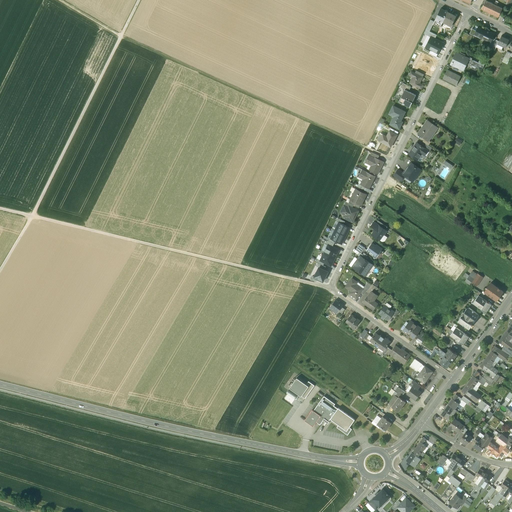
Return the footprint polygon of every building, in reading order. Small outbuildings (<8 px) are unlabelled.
[(502,8),(486,0),(482,9),(499,17),(502,8)] [(456,16),(441,8),(434,21),(432,24),(433,25),(440,28),(443,22),(451,26),(456,16)] [(430,20),(426,29),(430,31),(433,25),(432,24),(434,21),(430,20)] [(476,31),(474,35),(477,36),(490,42),(491,42),(493,38),(495,34),(478,26),(476,31)] [(430,31),(426,29),(424,33),(430,37),(430,36),(435,38),(437,35),(430,31)] [(472,36),(466,33),(460,45),(466,48),(472,36)] [(435,38),(430,36),(430,37),(425,47),(431,50),(438,53),(441,46),(440,46),(442,42),(435,38)] [(509,40),(501,36),(499,41),(498,44),(505,47),(509,40)] [(493,38),(491,42),(490,42),(488,48),(492,49),(496,40),(493,38)] [(469,58),(456,52),(451,65),(463,71),(467,62),(469,58)] [(481,64),(469,58),(467,62),(480,68),(481,64)] [(461,76),(448,70),(443,79),(456,85),(461,76)] [(415,73),(413,76),(410,83),(421,88),(423,85),(419,83),(420,80),(421,81),(422,77),(415,73)] [(411,87),(403,83),(401,87),(405,89),(409,91),(411,87)] [(409,91),(405,89),(399,102),(410,107),(416,95),(409,91)] [(405,111),(393,106),(389,114),(393,116),(390,124),(399,128),(402,121),(400,121),(405,111)] [(431,123),(427,120),(418,133),(425,138),(428,140),(429,140),(438,128),(436,126),(431,123)] [(389,131),(386,136),(382,134),(379,141),(390,147),(397,134),(389,131)] [(428,145),(424,142),(421,146),(428,150),(427,151),(428,151),(431,147),(428,145)] [(421,146),(417,143),(409,154),(417,159),(421,153),(424,155),(427,151),(428,150),(421,146)] [(424,155),(421,153),(417,159),(421,162),(425,156),(424,155)] [(377,158),(375,157),(375,158),(370,156),(369,155),(365,162),(372,165),(369,170),(370,171),(376,173),(377,174),(384,161),(377,158)] [(444,179),(453,165),(446,160),(437,174),(444,179)] [(419,169),(411,163),(403,173),(405,175),(412,180),(416,175),(417,175),(420,171),(419,169)] [(369,173),(362,169),(358,176),(363,179),(360,184),(361,185),(366,187),(369,189),(375,176),(374,176),(369,173)] [(403,173),(398,170),(394,175),(401,181),(405,175),(403,173)] [(366,194),(355,189),(350,200),(360,205),(361,205),(366,194)] [(360,205),(350,200),(349,203),(353,205),(359,208),(360,205)] [(349,203),(346,201),(341,211),(345,213),(343,218),(353,222),(358,211),(352,208),(353,205),(349,203)] [(387,227),(378,221),(376,223),(385,230),(387,227)] [(376,223),(374,222),(371,226),(376,229),(372,235),(376,238),(377,236),(381,238),(384,234),(384,235),(387,231),(385,230),(376,223)] [(339,223),(335,231),(346,236),(350,228),(344,225),(339,223)] [(346,236),(335,231),(331,239),(336,241),(342,244),(346,236)] [(376,246),(371,243),(367,250),(370,252),(369,253),(373,256),(374,254),(377,257),(379,254),(380,255),(381,253),(380,253),(381,251),(378,248),(379,247),(376,245),(376,246)] [(365,248),(360,244),(356,250),(360,253),(361,253),(365,248)] [(328,245),(324,253),(335,258),(339,250),(333,247),(328,245)] [(335,258),(324,253),(320,261),(325,263),(331,266),(335,258)] [(366,261),(360,256),(353,267),(364,275),(369,268),(369,269),(372,265),(366,261)] [(319,268),(314,277),(318,279),(323,282),(328,272),(324,270),(319,268)] [(471,283),(478,274),(472,270),(469,274),(466,272),(463,277),(466,279),(471,283)] [(478,274),(471,283),(475,285),(476,286),(483,277),(478,274)] [(357,283),(352,279),(346,287),(353,292),(351,294),(356,298),(361,292),(362,290),(355,285),(357,283)] [(473,288),(475,285),(471,283),(466,279),(464,282),(473,288)] [(495,286),(490,283),(484,292),(497,300),(503,291),(497,287),(497,288),(494,286),(495,286)] [(369,289),(367,292),(370,294),(372,291),(376,286),(372,284),(369,289)] [(370,294),(368,297),(367,297),(363,303),(373,310),(377,305),(373,302),(378,296),(372,291),(370,294)] [(478,295),(473,303),(481,309),(486,312),(492,304),(487,301),(483,298),(478,295)] [(342,305),(335,300),(330,308),(333,311),(334,309),(338,312),(342,307),(342,305)] [(393,312),(385,306),(379,314),(388,320),(393,312)] [(467,309),(466,309),(464,311),(465,313),(463,316),(461,316),(459,319),(460,320),(459,322),(469,329),(472,324),(476,319),(479,315),(469,307),(467,309)] [(351,314),(346,321),(352,325),(351,326),(354,329),(360,321),(351,314)] [(421,328),(411,322),(410,324),(408,323),(403,331),(413,339),(417,333),(421,328)] [(464,333),(456,327),(450,335),(454,338),(459,341),(458,341),(463,344),(469,336),(464,333)] [(511,335),(506,331),(502,337),(505,339),(508,341),(511,335)] [(375,333),(370,340),(375,344),(376,343),(380,346),(385,339),(380,335),(379,336),(375,333)] [(385,339),(380,346),(379,347),(384,350),(387,347),(390,342),(385,338),(385,339)] [(508,341),(505,339),(502,344),(505,346),(510,350),(511,351),(511,343),(508,341)] [(391,350),(389,353),(395,358),(397,356),(405,362),(410,355),(403,351),(403,352),(395,346),(391,350)] [(510,350),(505,346),(503,348),(511,354),(511,353),(511,351),(510,350)] [(446,353),(443,351),(442,353),(452,360),(457,354),(454,352),(455,350),(453,349),(452,350),(450,348),(449,349),(448,349),(447,350),(448,351),(446,353)] [(511,354),(503,348),(501,351),(508,356),(509,357),(511,354)] [(501,351),(498,349),(495,353),(498,355),(505,361),(508,356),(501,351)] [(492,351),(487,356),(494,361),(498,355),(495,353),(492,351)] [(452,360),(442,353),(440,355),(443,357),(442,359),(441,358),(439,360),(441,361),(440,362),(442,363),(441,365),(443,366),(444,365),(447,367),(452,360)] [(487,356),(483,362),(486,364),(489,366),(490,365),(494,361),(487,356)] [(422,364),(415,359),(410,366),(417,371),(422,364)] [(493,367),(490,365),(489,366),(486,364),(483,368),(483,369),(484,368),(486,369),(485,370),(491,374),(494,376),(499,371),(493,367)] [(433,372),(425,366),(417,378),(424,383),(433,372)] [(489,376),(484,373),(482,376),(487,380),(489,378),(493,381),(494,380),(493,380),(489,376)] [(482,376),(479,374),(477,378),(480,380),(479,381),(481,383),(483,385),(486,381),(490,385),(493,381),(489,378),(487,380),(482,376)] [(473,375),(469,381),(475,385),(479,381),(480,380),(477,378),(474,375),(473,375)] [(297,378),(289,388),(305,399),(315,386),(308,381),(306,385),(297,378)] [(421,386),(413,381),(410,385),(412,387),(413,386),(418,390),(421,386)] [(469,381),(465,386),(468,389),(471,391),(472,389),(475,385),(469,381)] [(418,390),(413,386),(412,387),(407,394),(415,399),(421,392),(418,390)] [(405,392),(401,389),(395,396),(398,398),(399,397),(401,394),(403,396),(405,392)] [(472,389),(471,391),(468,389),(466,393),(476,400),(480,395),(472,389)] [(338,409),(334,406),(335,404),(324,396),(314,411),(312,410),(304,420),(313,427),(316,423),(320,425),(324,419),(328,422),(330,419),(338,409)] [(399,397),(398,398),(391,407),(398,412),(406,401),(399,397)] [(453,399),(449,404),(454,409),(458,403),(453,399)] [(487,404),(482,400),(477,406),(482,410),(487,404)] [(454,409),(449,404),(445,410),(447,412),(450,414),(454,409)] [(355,420),(338,408),(338,409),(330,419),(339,425),(347,431),(349,428),(351,425),(355,420)] [(447,412),(444,416),(443,416),(442,417),(446,420),(447,419),(448,418),(450,414),(447,412)] [(391,422),(383,416),(377,424),(381,427),(382,428),(382,427),(386,430),(391,422)] [(454,419),(446,429),(450,431),(452,428),(458,432),(459,430),(463,425),(454,419)] [(347,431),(339,425),(337,428),(348,435),(352,429),(349,428),(347,431)] [(466,433),(465,432),(464,434),(459,440),(463,442),(467,445),(472,437),(468,435),(466,433)] [(492,438),(486,433),(482,439),(483,440),(482,442),(485,444),(487,446),(490,443),(492,438)] [(511,442),(511,438),(508,436),(507,437),(501,433),(501,434),(499,437),(510,445),(511,442)] [(421,441),(417,447),(423,451),(427,446),(424,444),(427,440),(427,439),(424,437),(421,441)] [(476,442),(473,446),(480,451),(485,444),(482,442),(483,440),(482,439),(480,438),(480,437),(476,442)] [(510,445),(499,437),(497,440),(501,444),(508,448),(510,445)] [(490,443),(487,446),(490,448),(486,453),(490,456),(491,454),(498,458),(499,456),(502,457),(504,454),(506,456),(510,450),(508,448),(501,444),(498,448),(490,443)] [(423,451),(417,447),(412,453),(419,457),(423,451)] [(412,453),(406,461),(415,467),(420,459),(419,457),(412,453)] [(460,457),(454,454),(450,460),(452,461),(456,464),(460,457)] [(444,456),(438,464),(441,466),(447,458),(444,456)] [(460,457),(456,464),(458,465),(461,468),(466,461),(460,457)] [(486,472),(480,468),(476,475),(479,477),(481,479),(486,472)] [(461,482),(451,475),(455,471),(452,469),(450,472),(447,476),(450,478),(449,480),(457,487),(461,482)] [(491,476),(486,472),(481,479),(484,480),(487,483),(491,476)] [(511,483),(505,480),(501,486),(502,487),(504,488),(507,490),(511,483)] [(511,484),(511,483),(507,490),(503,495),(501,498),(505,501),(510,492),(511,493),(511,484)] [(477,486),(476,487),(471,494),(476,498),(479,493),(478,492),(482,487),(480,486),(478,484),(477,486)] [(489,485),(483,493),(486,495),(492,487),(489,485)] [(486,495),(483,499),(487,502),(490,497),(496,489),(492,486),(492,487),(486,495)] [(499,492),(491,503),(495,506),(500,499),(501,498),(503,495),(507,490),(504,488),(502,487),(499,492)] [(379,506),(380,506),(390,496),(383,489),(373,499),(379,506)] [(461,498),(456,494),(450,502),(453,505),(456,508),(460,503),(463,499),(461,498)] [(401,504),(398,507),(403,511),(408,511),(414,506),(406,498),(401,504)] [(379,506),(373,499),(369,503),(375,510),(379,506)] [(398,501),(393,507),(396,510),(398,507),(401,504),(398,501)] [(371,511),(372,511),(375,510),(369,503),(366,506),(371,511)]
